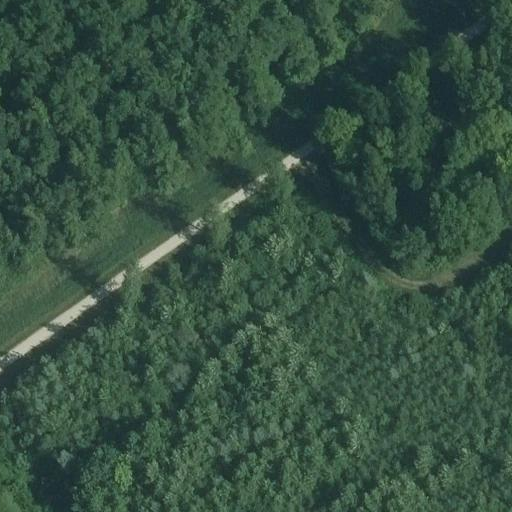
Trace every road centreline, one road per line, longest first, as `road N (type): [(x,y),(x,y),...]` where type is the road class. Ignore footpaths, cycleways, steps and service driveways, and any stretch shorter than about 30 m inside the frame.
road 1 (track): [(510,0),(0,365)]
road 2 (track): [(511,234),(448,278),(409,288),(379,273),(294,155)]
